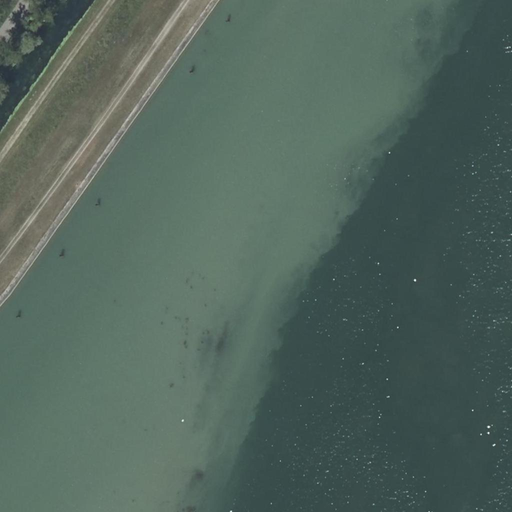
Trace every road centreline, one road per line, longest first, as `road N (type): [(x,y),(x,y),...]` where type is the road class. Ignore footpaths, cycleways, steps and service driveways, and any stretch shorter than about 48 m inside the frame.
road 1 (track): [(0,264),(185,0)]
road 2 (track): [(114,0),(0,162)]
